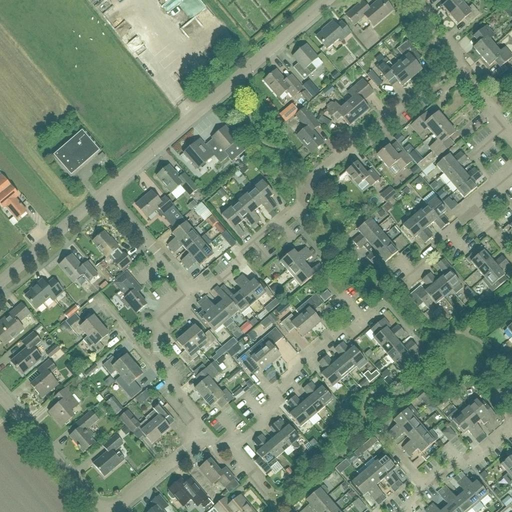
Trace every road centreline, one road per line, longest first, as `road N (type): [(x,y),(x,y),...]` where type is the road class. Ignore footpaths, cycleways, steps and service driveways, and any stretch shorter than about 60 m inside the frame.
road 1 (residential): [(187,290),(205,288),(238,264),(240,252),(307,197),(319,173),(456,66)]
road 2 (residential): [(105,195),(327,0)]
road 3 (residential): [(233,447),(268,415),(294,365),(365,322),(340,297)]
road 4 (residential): [(101,511),(0,395)]
road 5 (residential): [(0,283),(105,195)]
road 6 (residential): [(108,511),(203,430)]
